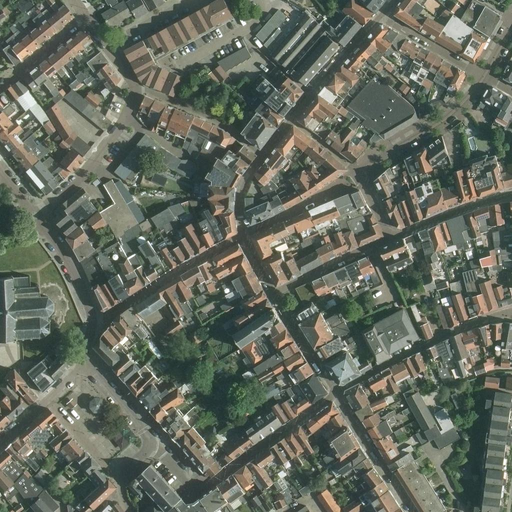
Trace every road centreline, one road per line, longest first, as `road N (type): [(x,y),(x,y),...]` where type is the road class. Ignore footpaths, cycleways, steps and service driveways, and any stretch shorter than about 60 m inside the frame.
road 1 (residential): [(334,392),(461,326),(511,312)]
road 2 (residential): [(91,321),(242,236)]
road 3 (residential): [(34,215),(100,154),(126,117),(133,87)]
road 4 (residential): [(483,77),(438,123),(358,175)]
road 5 (residential): [(262,156),(218,121),(133,87)]
road 6 (residential): [(334,392),(413,511)]
road 7 (residential): [(380,16),(291,120)]
road 8 (residential): [(242,236),(358,175)]
road 9 (residential): [(273,293),(391,237)]
road 10 (residential): [(391,237),(511,194)]
road 11 (residential): [(91,321),(76,278),(34,215)]
